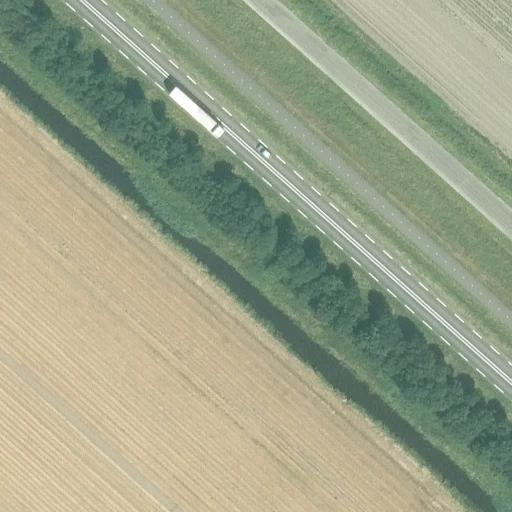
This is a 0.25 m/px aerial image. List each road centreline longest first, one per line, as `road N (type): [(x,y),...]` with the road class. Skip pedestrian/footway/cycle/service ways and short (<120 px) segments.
road 1 (primary): [(511,384),(81,0)]
road 2 (unclassified): [(511,227),(257,0)]
